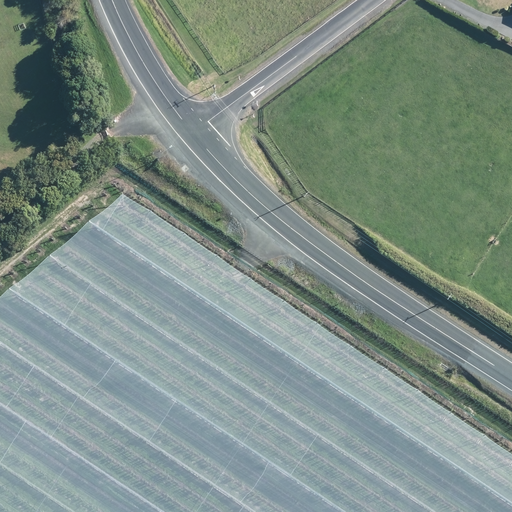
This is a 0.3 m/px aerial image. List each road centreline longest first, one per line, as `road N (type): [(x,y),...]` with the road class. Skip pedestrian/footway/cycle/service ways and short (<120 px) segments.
road 1 (tertiary): [(193,134),(312,245),(511,379)]
road 2 (residential): [(193,134),(371,0)]
road 3 (tertiary): [(112,0),(193,134)]
